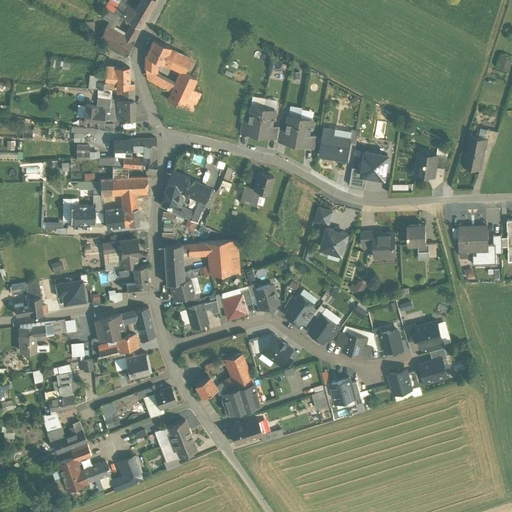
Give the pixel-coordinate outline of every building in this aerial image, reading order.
[(109,0),(105,7),(121,16),(127,5),(126,4),(128,0),(109,0)] [(134,9),(127,5),(121,16),(128,19),(134,9)] [(148,12),(138,6),(135,10),(134,9),(128,19),(131,21),(140,26),(148,12)] [(114,13),(106,27),(109,29),(117,14),(114,12),(114,13)] [(140,26),(131,21),(129,25),(131,26),(130,28),(131,30),(136,33),(140,26)] [(95,22),(85,23),(85,32),(99,39),(102,32),(96,29),(95,22)] [(109,29),(106,27),(99,39),(105,42),(112,30),(109,29)] [(130,28),(125,37),(131,41),(136,33),(131,30),(130,28)] [(125,37),(112,30),(105,42),(125,53),(131,41),(125,37)] [(171,46),(154,38),(147,54),(169,65),(169,64),(176,50),(171,48),(171,46)] [(192,57),(176,50),(169,64),(182,70),(185,72),(192,57)] [(508,69),(511,57),(504,55),(500,67),(508,69)] [(130,69),(106,66),(105,77),(104,82),(108,82),(118,84),(118,88),(134,89),(134,83),(129,83),(130,69)] [(155,70),(146,66),(148,77),(154,81),(159,72),(155,70)] [(185,72),(182,70),(176,83),(172,92),(169,100),(184,107),(190,94),(192,88),(197,78),(185,72)] [(176,83),(159,72),(154,81),(172,92),(176,83)] [(108,82),(104,82),(105,77),(91,76),(89,87),(98,89),(108,89),(108,82)] [(134,89),(118,88),(118,100),(134,99),(134,89)] [(201,92),(192,88),(190,94),(199,98),(201,92)] [(96,106),(96,108),(104,109),(108,109),(111,109),(112,89),(108,89),(98,89),(96,106)] [(199,98),(190,94),(184,107),(193,111),(199,98)] [(134,99),(118,100),(118,109),(118,119),(134,119),(134,99)] [(104,109),(96,108),(96,106),(86,104),(85,108),(84,108),(84,115),(84,116),(84,122),(86,122),(87,123),(91,124),(91,123),(99,124),(103,124),(103,119),(104,109)] [(276,109),(252,105),(250,121),(248,130),(250,130),(249,133),(270,137),(270,133),(272,134),(274,125),(276,109)] [(110,119),(118,119),(118,109),(111,109),(108,109),(110,119)] [(313,119),(289,115),(287,130),(285,139),(287,140),(286,142),(307,146),(307,143),(309,143),(310,134),(313,119)] [(250,121),(243,119),(241,132),(249,133),(250,130),(248,130),(250,121)] [(281,126),(274,125),(272,134),(270,133),(270,137),(279,138),(280,129),(281,126)] [(74,126),(74,141),(85,141),(85,126),(74,126)] [(335,129),(325,127),(320,155),(348,159),(351,143),(351,139),(350,139),(334,136),(335,129)] [(287,130),(280,129),(279,138),(278,141),(286,142),(287,140),(285,139),(287,130)] [(499,131),(488,129),(485,138),(486,139),(486,142),(494,144),(499,131)] [(317,135),(310,134),(309,143),(307,143),(307,146),(315,148),(317,135)] [(485,138),(470,135),(463,165),(464,165),(465,162),(479,165),(479,168),(480,168),(486,142),(486,139),(485,138)] [(144,138),(130,139),(130,140),(131,149),(131,150),(136,150),(143,150),(144,138)] [(156,138),(144,138),(143,150),(155,150),(156,138)] [(14,148),(14,139),(6,140),(6,148),(14,148)] [(130,140),(114,140),(114,149),(131,149),(130,140)] [(89,145),(77,145),(77,158),(89,158),(89,145)] [(155,150),(143,150),(141,157),(156,158),(155,150)] [(438,154),(420,151),(417,172),(427,173),(427,174),(435,175),(436,166),(438,154)] [(385,177),(388,155),(365,152),(364,162),(362,174),(367,175),(385,177)] [(448,155),(438,154),(436,166),(447,168),(448,155)] [(124,156),(118,156),(117,175),(124,174),(127,174),(127,165),(124,165),(124,156)] [(131,156),(124,156),(124,165),(127,165),(140,166),(141,157),(136,157),(131,156)] [(156,158),(141,157),(140,166),(147,166),(146,170),(155,171),(156,158)] [(352,168),(349,185),(365,188),(367,175),(362,174),(364,162),(360,161),(359,169),(352,168)] [(227,167),(223,178),(229,180),(233,169),(227,167)] [(189,178),(172,172),(167,185),(168,185),(179,189),(184,191),(189,179),(189,178)] [(274,177),(258,172),(254,188),(254,190),(260,191),(269,194),(274,177)] [(147,176),(130,177),(128,177),(124,177),(115,177),(115,178),(116,193),(122,193),(136,192),(146,192),(147,176)] [(101,194),(116,193),(115,178),(100,179),(101,194)] [(209,188),(189,179),(184,191),(184,192),(190,195),(199,199),(204,201),(205,198),(209,188)] [(220,187),(230,189),(231,181),(221,179),(220,187)] [(179,189),(168,185),(163,201),(175,205),(179,189)] [(254,188),(245,186),(240,202),(256,206),(260,191),(254,190),(254,188)] [(179,189),(175,205),(180,207),(180,206),(184,195),(189,197),(190,195),(184,192),(184,191),(179,189)] [(136,192),(122,193),(123,201),(137,201),(136,192)] [(101,194),(93,194),(93,205),(96,205),(96,212),(103,212),(101,194)] [(204,201),(199,199),(195,212),(198,214),(198,215),(200,216),(207,199),(205,198),(204,201)] [(175,205),(163,201),(162,206),(171,209),(170,211),(184,217),(188,209),(180,206),(180,207),(175,205)] [(71,222),(96,222),(96,212),(96,205),(93,205),(70,205),(71,222)] [(137,207),(128,208),(129,210),(130,224),(139,223),(137,207)] [(332,211),(319,207),(315,221),(329,225),(332,211)] [(195,212),(188,209),(184,217),(197,223),(200,216),(198,215),(198,214),(195,212)] [(129,210),(113,212),(114,226),(130,224),(129,210)] [(113,212),(109,213),(105,213),(107,227),(114,226),(113,212)] [(511,219),(507,220),(507,230),(508,230),(508,234),(508,237),(502,237),(502,246),(508,246),(508,249),(509,251),(508,251),(508,262),(511,261),(511,219)] [(425,224),(418,224),(417,224),(408,225),(408,224),(407,225),(408,236),(408,244),(418,244),(426,244),(426,243),(425,224)] [(487,225),(459,226),(460,256),(468,256),(468,250),(485,249),(488,249),(488,244),(487,225)] [(347,233),(327,227),(321,247),(342,253),(347,233)] [(375,231),(362,231),(363,245),(375,245),(374,233),(375,233),(375,231)] [(375,233),(374,233),(375,245),(376,253),(383,252),(386,255),(391,255),(393,252),(393,246),(395,246),(394,232),(375,233)] [(501,235),(493,235),(494,244),(496,244),(496,253),(502,252),(501,235)] [(138,238),(114,241),(115,250),(121,249),(123,260),(123,261),(137,259),(137,256),(140,255),(138,238)] [(208,274),(239,272),(237,240),(206,242),(206,243),(207,254),(208,274)] [(114,241),(102,243),(103,252),(106,252),(115,250),(114,241)] [(206,243),(188,245),(188,250),(188,255),(207,254),(206,243)] [(436,243),(426,243),(426,244),(418,244),(418,251),(429,251),(429,256),(436,256),(436,243)] [(181,244),(165,245),(166,261),(182,260),(182,251),(181,244)] [(496,263),(496,244),(494,244),(488,244),(488,249),(476,250),(476,254),(473,255),(473,262),(473,264),(496,263)] [(115,250),(106,252),(107,262),(123,260),(121,249),(115,250)] [(137,259),(123,261),(123,260),(107,262),(108,269),(117,268),(128,267),(133,266),(138,265),(137,259)] [(62,260),(52,263),(55,272),(65,269),(62,260)] [(182,260),(166,261),(166,268),(183,268),(182,260)] [(138,265),(133,266),(135,280),(136,291),(146,289),(149,286),(146,264),(138,265)] [(465,268),(467,277),(476,276),(474,266),(465,268)] [(128,267),(117,268),(118,275),(129,274),(128,267)] [(183,268),(166,268),(167,284),(170,283),(183,280),(183,273),(183,268)] [(203,269),(199,270),(199,269),(193,270),(193,277),(204,274),(203,269)] [(193,270),(183,273),(183,280),(190,278),(193,277),(193,270)] [(89,285),(87,274),(80,275),(81,281),(82,280),(83,285),(89,285)] [(183,280),(170,283),(175,299),(194,293),(190,278),(183,280)] [(82,280),(81,281),(61,284),(63,295),(64,304),(85,301),(83,285),(82,280)] [(131,281),(126,282),(127,292),(136,291),(135,280),(131,281)] [(366,286),(360,281),(356,287),(352,284),(349,289),(359,296),(366,286)] [(26,283),(15,284),(17,293),(27,291),(26,288),(26,283)] [(15,284),(10,285),(10,284),(0,286),(0,312),(2,312),(2,315),(15,313),(14,305),(19,304),(17,293),(15,284)] [(253,284),(248,286),(248,288),(251,297),(257,295),(255,289),(253,284)] [(55,285),(44,286),(45,296),(51,295),(52,301),(57,300),(57,296),(55,285)] [(270,285),(255,289),(257,295),(261,309),(277,304),(275,298),(276,297),(275,297),(276,296),(275,292),(274,291),(273,290),(271,291),(270,285)] [(39,286),(26,288),(27,291),(27,297),(41,295),(39,286)] [(248,288),(240,291),(241,294),(245,305),(252,303),(251,297),(248,288)] [(194,293),(186,296),(188,301),(199,298),(198,293),(194,293)] [(221,293),(215,295),(216,300),(218,308),(224,306),(222,299),(223,299),(221,293)] [(223,299),(222,299),(224,306),(228,319),(247,313),(245,305),(241,294),(223,299)] [(314,304),(300,294),(297,299),(290,308),(286,314),(300,323),(312,306),(314,304)] [(41,295),(27,297),(28,301),(28,305),(28,306),(42,305),(41,295)] [(292,295),(285,305),(290,308),(297,299),(292,295)] [(63,305),(62,296),(58,297),(59,309),(71,307),(70,304),(63,305)] [(216,300),(209,302),(210,308),(212,314),(219,312),(218,308),(216,300)] [(19,304),(14,305),(15,313),(16,314),(29,312),(28,306),(28,305),(24,305),(23,303),(19,304)] [(203,304),(186,308),(191,327),(208,322),(205,310),(203,304)] [(42,305),(28,306),(29,312),(29,314),(42,313),(42,305)] [(312,306),(301,321),(306,325),(313,315),(317,310),(312,306)] [(367,313),(358,306),(352,313),(362,320),(367,313)] [(148,307),(134,310),(136,319),(141,336),(141,338),(155,335),(148,307)] [(184,324),(190,322),(186,309),(180,311),(184,324)] [(134,310),(126,312),(128,320),(129,321),(136,319),(134,310)] [(121,313),(100,318),(101,325),(104,335),(105,334),(106,334),(115,332),(116,336),(125,334),(123,322),(121,313)] [(336,324),(322,313),(318,318),(311,328),(309,331),(324,341),(326,339),(336,324)] [(313,315),(306,325),(311,328),(318,318),(313,315)] [(136,319),(129,321),(128,320),(123,322),(125,334),(135,331),(136,337),(141,336),(136,319)] [(65,320),(45,322),(46,333),(67,331),(65,320)] [(65,320),(67,331),(75,331),(74,320),(65,320)] [(443,342),(437,320),(416,326),(420,338),(422,347),(429,345),(443,342)] [(45,322),(20,325),(20,334),(35,333),(46,333),(45,322)] [(408,341),(420,338),(416,326),(416,323),(404,326),(408,341)] [(336,324),(326,339),(331,342),(341,327),(336,324)] [(101,325),(95,326),(98,339),(105,337),(105,334),(104,335),(101,325)] [(398,329),(389,332),(389,331),(380,333),(385,349),(385,351),(394,349),(394,350),(403,347),(398,329)] [(125,334),(116,336),(117,342),(119,351),(123,350),(138,346),(136,337),(135,331),(125,334)] [(115,332),(106,334),(108,342),(110,342),(110,344),(117,342),(116,336),(115,332)] [(347,334),(340,332),(337,344),(344,345),(347,334)] [(367,337),(347,332),(347,334),(344,345),(343,349),(363,354),(363,353),(370,355),(372,346),(365,344),(367,337)] [(35,333),(20,334),(21,351),(35,350),(35,346),(35,333)] [(380,333),(375,335),(379,350),(385,349),(380,333)] [(262,352),(274,336),(272,334),(248,341),(252,354),(262,352)] [(280,364),(291,348),(274,336),(262,352),(280,364)] [(108,342),(98,345),(100,356),(113,353),(119,351),(117,342),(110,344),(110,342),(108,342)] [(445,347),(443,342),(429,345),(430,351),(445,347)] [(83,343),(71,344),(72,357),(84,356),(83,343)] [(445,347),(430,351),(433,360),(442,358),(442,359),(448,357),(445,347)] [(119,351),(113,353),(115,359),(125,356),(123,350),(119,351)] [(187,352),(180,354),(183,364),(190,361),(187,352)] [(147,353),(126,358),(128,368),(124,369),(126,377),(151,371),(147,353)] [(233,387),(251,381),(243,353),(223,359),(225,363),(230,378),(232,384),(233,387)] [(94,369),(92,358),(83,361),(84,370),(94,369)] [(433,360),(420,364),(423,373),(425,381),(447,375),(442,359),(442,358),(433,360)] [(206,369),(225,363),(223,359),(205,365),(206,369)] [(69,363),(57,366),(59,373),(71,371),(69,363)] [(294,367),(284,371),(286,376),(296,373),(294,367)] [(41,368),(32,370),(34,382),(43,381),(41,368)] [(406,369),(389,374),(391,381),(390,383),(390,386),(393,387),(394,393),(412,388),(407,372),(406,369)] [(416,370),(407,372),(412,388),(420,385),(416,370)] [(59,373),(56,373),(57,383),(67,381),(70,381),(72,380),(71,371),(59,373)] [(209,376),(195,385),(202,397),(216,388),(217,388),(215,385),(209,376)] [(230,378),(222,382),(225,387),(232,384),(230,378)] [(350,378),(330,383),(336,402),(337,402),(354,397),(355,397),(351,382),(350,378)] [(60,395),(48,398),(49,404),(44,405),(46,414),(55,412),(55,410),(74,406),(72,394),(70,381),(67,381),(67,384),(58,385),(60,395)] [(233,387),(223,390),(230,413),(260,404),(253,381),(251,381),(233,387)] [(357,381),(351,382),(355,397),(354,397),(355,400),(362,398),(357,381)] [(222,382),(215,385),(217,388),(216,388),(218,392),(225,387),(222,382)] [(330,383),(325,385),(330,405),(330,407),(337,405),(337,402),(336,402),(330,383)] [(324,384),(314,387),(316,392),(325,389),(324,384)] [(154,385),(143,389),(145,396),(154,393),(154,392),(156,391),(154,385)] [(156,391),(154,392),(154,393),(160,408),(177,402),(171,386),(156,391)] [(330,405),(325,389),(316,392),(312,393),(317,409),(330,405)] [(354,397),(337,402),(337,405),(338,408),(356,403),(355,400),(354,397)] [(15,400),(3,402),(4,410),(16,408),(15,400)] [(115,401),(102,405),(110,427),(117,424),(112,411),(118,409),(115,401)] [(56,413),(45,417),(54,441),(65,436),(56,413)] [(257,418),(230,426),(235,443),(260,435),(262,434),(257,418)] [(185,419),(167,426),(172,438),(170,439),(171,442),(190,434),(185,419)] [(70,429),(72,435),(82,431),(78,420),(72,423),(74,427),(70,429)] [(262,434),(260,435),(262,443),(283,436),(281,428),(262,434)] [(72,435),(66,437),(70,447),(86,441),(82,431),(72,435)] [(190,434),(171,442),(172,445),(175,444),(179,456),(196,449),(190,434)] [(65,436),(54,441),(58,451),(70,447),(66,437),(65,436)] [(157,436),(150,438),(154,448),(161,445),(157,436)] [(73,457),(57,462),(59,468),(58,470),(60,474),(62,475),(62,476),(80,470),(76,460),(91,455),(87,444),(71,450),(73,457)] [(119,462),(128,485),(145,479),(136,455),(119,462)] [(179,456),(167,461),(170,469),(182,465),(179,456)] [(105,460),(83,469),(80,470),(62,476),(67,488),(67,489),(109,473),(107,468),(109,467),(108,466),(107,466),(105,460)] [(62,476),(55,479),(55,480),(46,484),(49,494),(60,490),(60,491),(67,488),(62,476)] [(124,476),(117,478),(117,477),(110,479),(113,491),(128,485),(124,476)]
